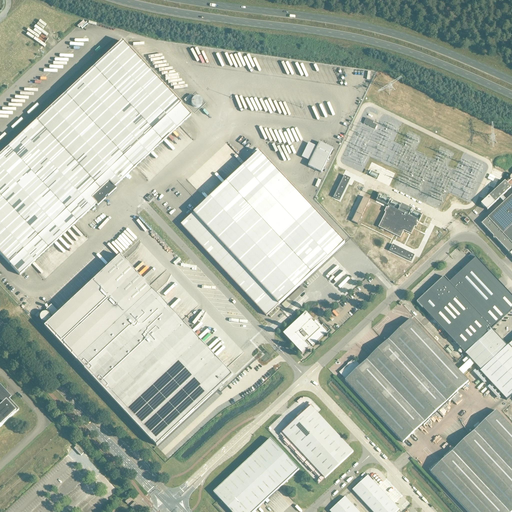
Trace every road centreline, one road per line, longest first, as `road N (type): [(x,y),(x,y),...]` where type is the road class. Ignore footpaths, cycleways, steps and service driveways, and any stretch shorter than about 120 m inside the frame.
road 1 (primary): [(111,0),(369,42),(511,97)]
road 2 (primary): [(511,79),(372,27),(188,0)]
road 3 (unknown): [(320,132),(340,120),(338,94),(264,77),(223,82),(222,130)]
road 4 (unclassified): [(305,378),(463,236)]
road 5 (unknown): [(122,211),(225,332),(244,341),(262,332)]
road 6 (unknown): [(122,211),(41,286),(25,286),(0,265)]
road 7 (unknown): [(0,99),(78,32),(98,34),(94,50)]
road 8 (tertiary): [(170,496),(73,400)]
road 9 (tertiary): [(73,400),(163,502)]
road 10 (unknown): [(122,211),(222,130)]
road 11 (unclassified): [(212,465),(305,378)]
road 12 (unknown): [(94,50),(0,133)]
